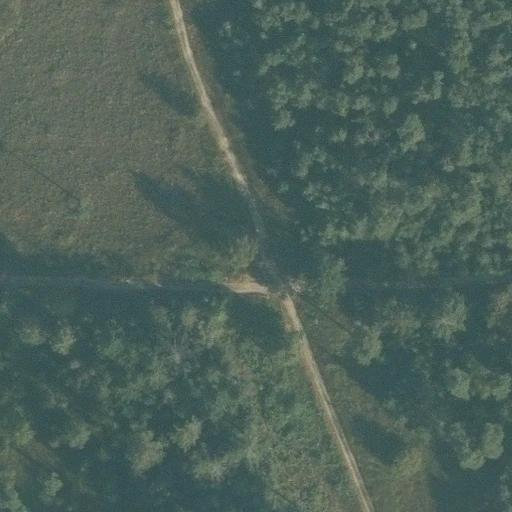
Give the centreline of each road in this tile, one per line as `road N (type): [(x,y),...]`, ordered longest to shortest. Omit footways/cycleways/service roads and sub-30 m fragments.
road 1 (track): [(167,0),(364,511)]
road 2 (track): [(0,277),(279,290),(511,280)]
